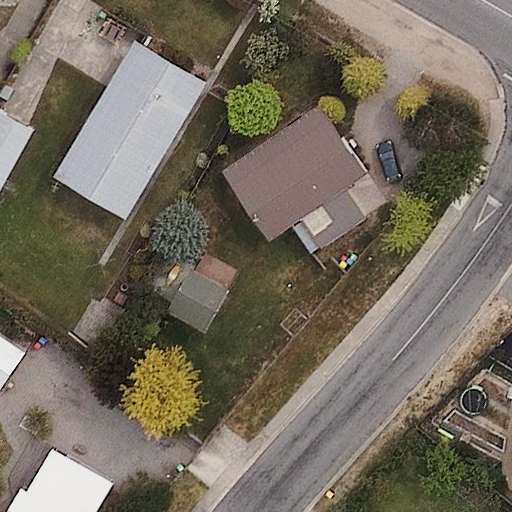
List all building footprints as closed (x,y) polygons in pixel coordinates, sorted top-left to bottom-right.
[(136,42),(56,178),(129,221),(209,85),(136,42)] [(326,109),(227,176),(275,245),(373,178),(326,109)] [(4,115),(0,121),(0,196),(5,199),(42,139),(4,115)] [(0,336),(0,393),(1,395),(27,354),(0,336)] [(43,447),(6,511),(111,511),(122,492),(43,447)]
